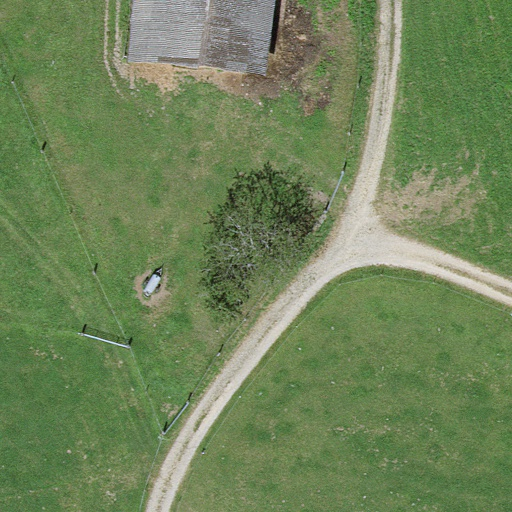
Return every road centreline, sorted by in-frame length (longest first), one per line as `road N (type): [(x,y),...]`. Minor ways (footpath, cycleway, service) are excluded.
road 1 (track): [(156,511),(180,444),(241,355),(343,251),(378,72),(379,0)]
road 2 (track): [(343,251),(406,259),(511,300)]
